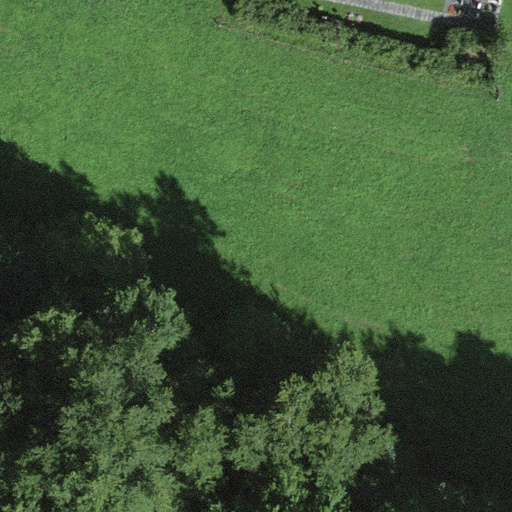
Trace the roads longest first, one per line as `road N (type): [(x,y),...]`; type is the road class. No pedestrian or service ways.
road 1 (track): [(511,449),(0,232)]
road 2 (track): [(0,259),(303,511)]
